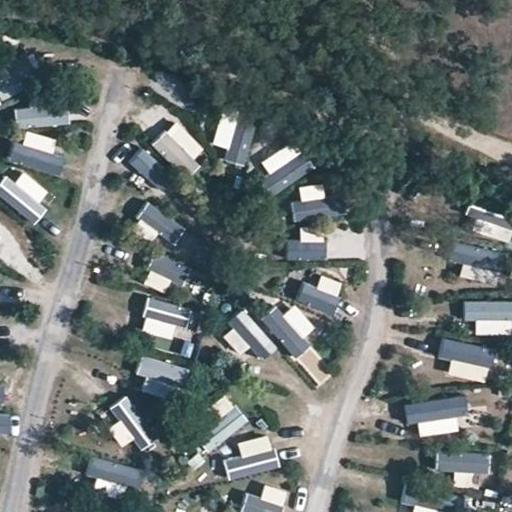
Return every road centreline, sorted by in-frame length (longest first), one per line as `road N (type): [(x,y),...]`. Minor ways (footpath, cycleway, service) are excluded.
road 1 (track): [(0,2),(150,34),(511,146)]
road 2 (track): [(357,0),(395,83),(421,114)]
